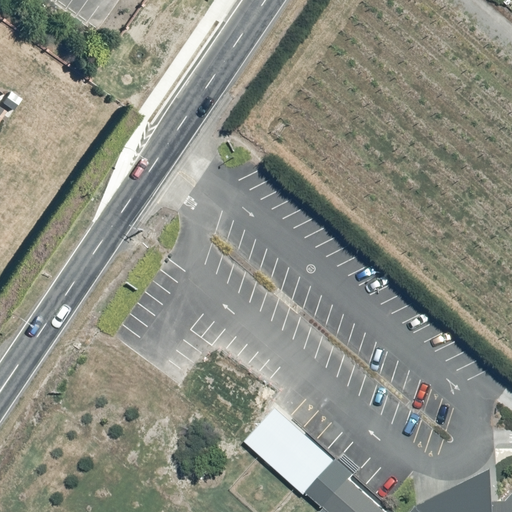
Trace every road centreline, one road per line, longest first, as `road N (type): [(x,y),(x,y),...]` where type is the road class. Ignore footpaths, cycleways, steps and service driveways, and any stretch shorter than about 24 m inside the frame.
road 1 (unknown): [(225,190),(203,228),(193,272),(201,298),(246,338),(389,458),(422,475),(480,464),(511,438)]
road 2 (secondary): [(0,388),(240,0)]
road 3 (unknown): [(225,190),(511,426)]
